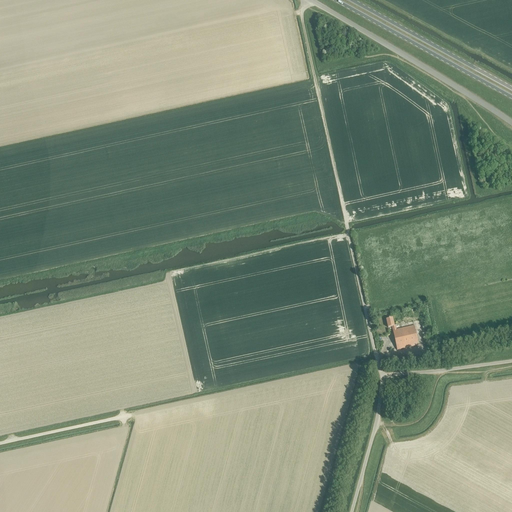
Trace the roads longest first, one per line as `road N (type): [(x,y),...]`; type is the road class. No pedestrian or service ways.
road 1 (unclassified): [(381,376),(302,24),(307,0)]
road 2 (unclassified): [(511,123),(311,0)]
road 3 (primary): [(335,0),(511,97)]
road 4 (primary): [(511,89),(350,0)]
road 5 (track): [(511,367),(441,371),(424,415),(395,424)]
road 6 (unclassified): [(351,511),(381,376)]
road 7 (unclassified): [(381,376),(511,361)]
